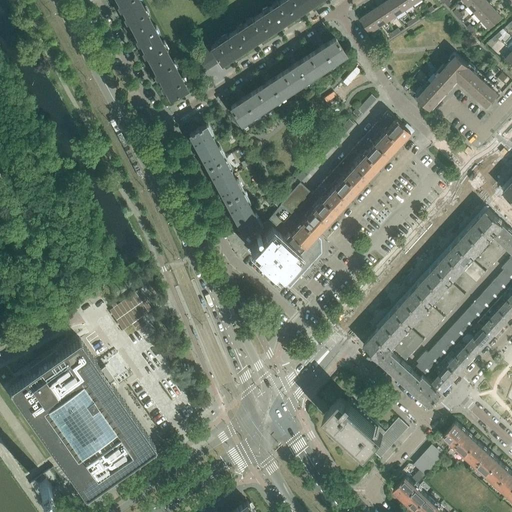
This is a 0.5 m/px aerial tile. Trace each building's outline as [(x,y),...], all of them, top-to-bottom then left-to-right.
[(117,0),(123,10),(125,13),(133,29),(136,27),(150,19),(139,0),(117,0)] [(285,0),(280,0),(258,15),(269,31),(279,24),(282,22),(294,14),(285,0)] [(285,0),(294,14),(305,7),(308,5),(315,0),(285,0)] [(398,0),(387,0),(387,1),(396,15),(405,10),(398,0)] [(410,0),(398,0),(405,10),(413,4),(410,0)] [(487,0),(474,0),(468,5),(475,13),(488,1),(487,0)] [(387,1),(378,6),(388,21),(396,15),(387,1)] [(488,1),(475,13),(482,20),(495,9),(488,1)] [(378,6),(370,12),(379,27),(388,21),(378,6)] [(495,9),(482,20),(489,28),(502,16),(495,9)] [(370,12),(361,18),(370,32),(379,27),(370,12)] [(258,15),(233,31),(243,47),(254,40),(257,38),(269,31),(258,15)] [(136,27),(133,29),(136,34),(141,44),(143,47),(151,62),(168,53),(150,19),(136,27)] [(210,46),(213,50),(219,60),(221,62),(228,57),(232,55),(243,47),(233,31),(210,46)] [(335,37),(320,47),(309,55),(319,70),(345,53),(335,37)] [(209,44),(190,57),(193,63),(198,60),(203,56),(208,53),(213,50),(210,46),(209,44)] [(213,50),(208,53),(215,64),(219,60),(213,50)] [(439,68),(439,69),(437,71),(436,71),(416,93),(418,95),(418,96),(431,107),(433,109),(458,81),(486,106),(487,104),(499,91),(501,89),(479,69),(478,69),(476,67),(476,66),(470,61),(468,63),(455,51),(450,56),(452,58),(446,65),(444,63),(439,68)] [(168,53),(151,62),(170,97),(187,88),(168,53)] [(208,53),(203,56),(210,67),(215,64),(208,53)] [(309,55),(294,64),(283,72),(293,87),(319,70),(309,55)] [(210,67),(203,56),(198,60),(205,70),(210,67)] [(205,70),(198,60),(193,63),(200,73),(205,70)] [(283,72),(268,81),(256,89),(267,104),(293,87),(283,72)] [(256,89),(230,106),(240,122),(267,104),(256,89)] [(409,130),(395,116),(387,110),(366,133),(388,153),(409,130)] [(189,132),(199,152),(207,166),(224,157),(205,123),(189,132)] [(366,133),(345,156),(367,176),(388,153),(366,133)] [(345,156),(335,168),(324,180),(346,200),(367,176),(345,156)] [(207,166),(217,185),(225,200),(242,191),(224,157),(207,166)] [(246,160),(241,162),(244,168),(249,165),(246,160)] [(312,193),(303,203),(325,223),(346,200),(324,180),(312,193)] [(312,193),(301,183),(300,182),(297,184),(295,187),(293,189),(291,192),(289,194),(286,197),(284,199),(282,201),(281,203),(293,214),(303,203),(312,193)] [(225,200),(235,219),(243,233),(244,233),(260,224),(242,191),(225,200)] [(265,220),(260,224),(244,233),(243,233),(256,244),(252,248),(251,249),(289,284),(319,251),(318,240),(313,236),(325,223),(303,203),(293,214),(281,203),(280,204),(278,207),(275,210),(265,220)] [(508,246),(511,250),(511,230),(503,223),(504,222),(487,207),(467,230),(497,258),(505,249),(491,236),(494,233),(508,246)] [(467,230),(454,245),(446,253),(476,281),(485,271),(471,258),(473,255),(488,268),(497,258),(467,230)] [(446,253),(433,267),(426,276),(456,303),(465,294),(451,280),(453,278),(467,291),(476,281),(446,253)] [(492,282),(511,301),(511,255),(502,266),(504,268),(492,282)] [(426,276),(414,288),(405,298),(435,326),(445,316),(430,303),(432,301),(447,313),(456,303),(426,276)] [(511,312),(511,301),(492,282),(441,338),(467,362),(508,317),(511,312)] [(138,289),(109,309),(123,329),(132,323),(137,330),(147,323),(141,316),(144,314),(152,308),(142,295),(138,289)] [(405,298),(385,320),(385,321),(415,348),(424,338),(410,325),(412,323),(426,336),(435,326),(405,298)] [(364,344),(380,359),(381,359),(399,375),(425,398),(430,404),(442,391),(442,390),(434,384),(425,375),(423,378),(413,369),(411,367),(408,365),(404,360),(390,348),(392,345),(406,358),(415,348),(385,321),(364,344)] [(10,387),(10,388),(16,397),(63,464),(71,476),(84,494),(85,494),(86,495),(86,494),(89,493),(96,487),(97,487),(98,486),(100,488),(103,486),(107,483),(105,481),(106,480),(107,480),(113,475),(136,460),(143,454),(155,446),(154,445),(155,445),(150,437),(147,433),(136,417),(111,382),(110,381),(105,374),(101,368),(100,367),(95,360),(80,338),(80,339),(79,338),(72,343),(70,344),(65,348),(24,377),(18,381),(17,382),(10,387)] [(442,390),(467,362),(441,338),(428,352),(426,350),(416,361),(418,363),(413,369),(423,378),(425,375),(434,384),(442,390)] [(379,439),(388,447),(396,439),(386,430),(386,431),(352,401),(352,400),(349,398),(346,401),(341,396),(324,414),(367,453),(371,448),(375,443),(379,439)] [(394,421),(404,430),(408,426),(409,427),(410,426),(399,416),(394,421)] [(465,454),(477,440),(456,420),(443,434),(465,454)] [(390,426),(400,434),(404,430),(394,421),(390,426)] [(386,430),(396,439),(400,434),(390,426),(386,430)] [(388,447),(379,439),(375,443),(384,452),(388,447)] [(477,440),(465,454),(486,473),(499,459),(477,440)] [(384,452),(375,443),(371,448),(373,450),(381,458),(382,457),(380,456),(384,452)] [(429,450),(439,458),(443,454),(433,445),(429,450)] [(425,455),(434,463),(439,458),(429,450),(425,455)] [(420,459),(430,468),(434,463),(425,455),(420,459)] [(420,459),(416,464),(425,473),(430,468),(420,459)] [(511,471),(499,459),(486,473),(508,493),(511,488),(511,471)] [(49,469),(48,469),(52,474),(56,471),(55,469),(53,465),(52,466),(49,469)] [(416,509),(429,496),(406,475),(393,489),(416,509)] [(39,481),(39,482),(40,482),(43,487),(43,488),(44,488),(45,487),(49,484),(50,484),(51,483),(49,483),(46,478),(46,477),(45,477),(45,478),(41,481),(39,481)] [(418,511),(446,511),(429,496),(416,509),(418,511)] [(255,511),(247,500),(232,511),(255,511)]
